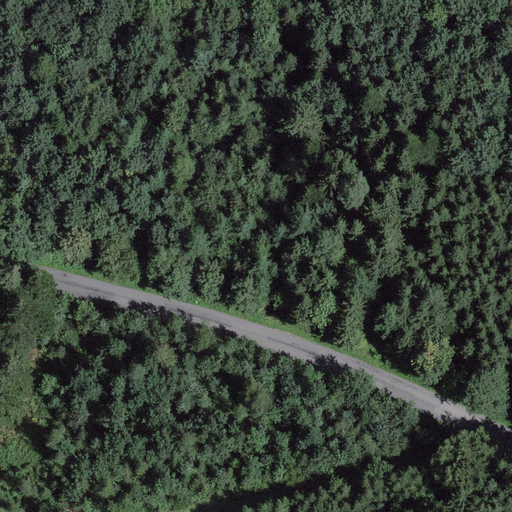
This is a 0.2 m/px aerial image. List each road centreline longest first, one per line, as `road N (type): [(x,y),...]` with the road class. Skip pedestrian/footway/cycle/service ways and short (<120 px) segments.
road 1 (unclassified): [(511,443),(296,347),(0,265)]
road 2 (track): [(193,511),(505,440)]
